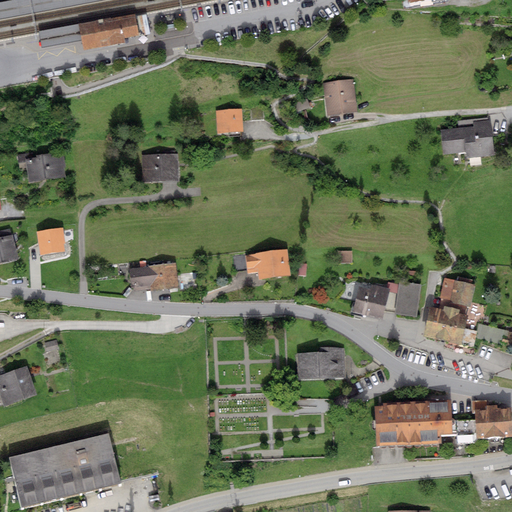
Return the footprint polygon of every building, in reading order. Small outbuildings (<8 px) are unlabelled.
[(22,0),(0,4),(0,19),(105,0),(22,0)] [(404,0),(405,8),(462,0),(404,0)] [(83,33),(87,53),(129,45),(128,40),(142,38),(138,20),(138,17),(82,28),(83,33)] [(43,41),(45,51),(81,44),(84,44),(81,28),(42,35),(43,38),(43,41)] [(353,83),(324,86),(327,117),(356,114),(353,83)] [(243,112),(217,112),(217,137),(243,137),(243,112)] [(475,124),(475,128),(464,129),(466,155),(467,161),(493,159),(490,122),(475,124)] [(466,155),(464,129),(441,131),(443,157),(466,155)] [(174,156),(142,157),(142,186),(174,185),(174,156)] [(61,157),(26,162),(29,185),(64,180),(61,157)] [(62,230),(38,233),(42,254),(63,250),(62,240),(64,240),(62,230)] [(0,240),(0,266),(17,262),(11,238),(0,240)] [(288,254),(252,257),(253,260),(245,260),(247,277),(254,276),(255,283),(291,279),(288,254)] [(352,254),(337,254),(337,264),(352,264),(352,254)] [(174,265),(150,268),(150,270),(152,289),(152,292),(177,289),(174,265)] [(150,270),(129,272),(131,291),(152,289),(150,270)] [(421,285),(400,282),(395,317),(417,319),(421,285)] [(474,289),(443,282),(439,302),(470,309),(474,289)] [(390,293),(372,288),(371,292),(359,290),(353,315),(383,322),(389,299),(389,296),(390,293)] [(472,320),(462,317),(463,313),(448,310),(448,314),(434,310),(427,339),(477,351),(480,342),(511,349),(511,334),(481,327),(479,335),(469,332),(472,320)] [(329,355),(296,356),(297,380),(347,379),(347,351),(328,351),(329,355)] [(25,369),(0,377),(0,396),(4,407),(35,397),(25,369)] [(375,408),(377,449),(455,444),(454,413),(453,403),(375,408)] [(476,410),(477,439),(511,437),(511,422),(511,409),(476,410)] [(108,438),(8,461),(20,510),(120,486),(108,438)]
